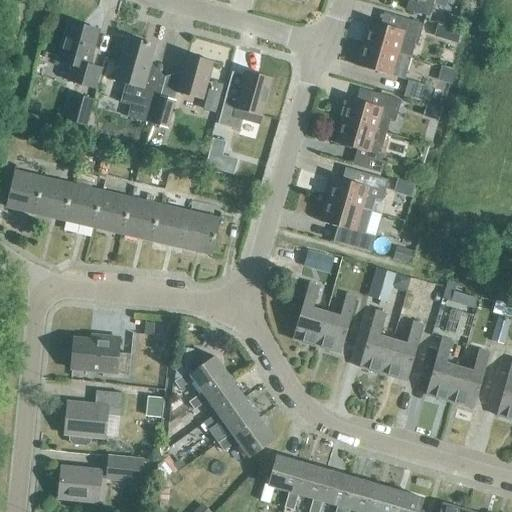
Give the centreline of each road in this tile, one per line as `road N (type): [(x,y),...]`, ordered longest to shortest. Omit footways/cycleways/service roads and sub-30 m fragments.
road 1 (residential): [(511,482),(319,421),(289,391),(241,307)]
road 2 (residential): [(241,307),(319,45)]
road 3 (residential): [(16,511),(35,323),(47,292)]
road 4 (residential): [(241,307),(47,292)]
road 5 (residential): [(319,45),(162,0)]
